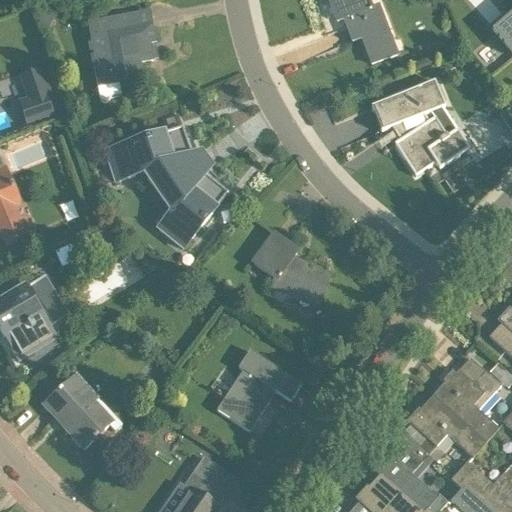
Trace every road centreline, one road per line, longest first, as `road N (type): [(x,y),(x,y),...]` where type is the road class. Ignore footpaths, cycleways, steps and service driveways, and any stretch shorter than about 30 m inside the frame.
road 1 (residential): [(446,282),(371,228),(307,160),(263,97),(238,35),(234,0)]
road 2 (residential): [(295,511),(446,282)]
